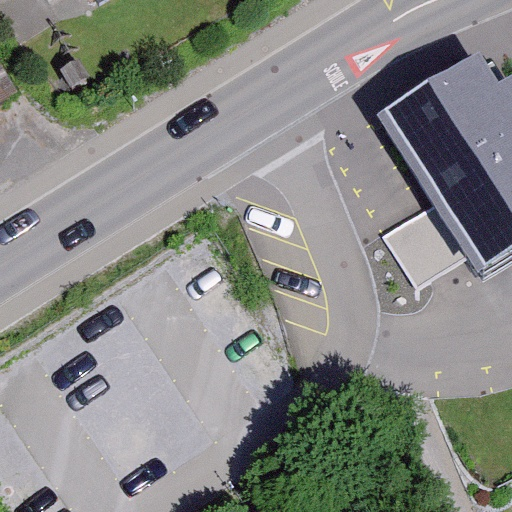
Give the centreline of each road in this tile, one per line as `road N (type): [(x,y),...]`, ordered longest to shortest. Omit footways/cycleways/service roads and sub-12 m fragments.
road 1 (primary): [(352,50),(0,265)]
road 2 (primary): [(352,50),(492,0)]
